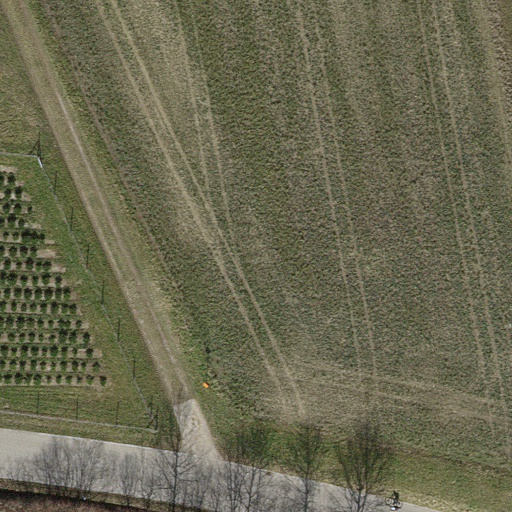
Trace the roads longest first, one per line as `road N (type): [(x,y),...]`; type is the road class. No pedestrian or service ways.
road 1 (track): [(199,477),(187,401),(15,0)]
road 2 (residential): [(0,455),(199,477),(335,511)]
